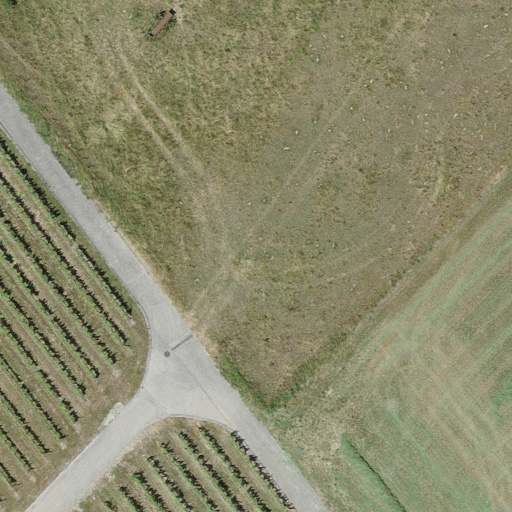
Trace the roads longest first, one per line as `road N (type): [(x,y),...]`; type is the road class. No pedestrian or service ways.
road 1 (track): [(43,511),(180,375),(286,511)]
road 2 (track): [(180,375),(0,143)]
